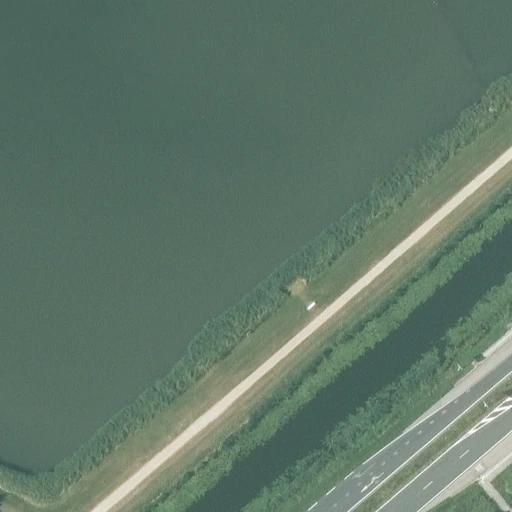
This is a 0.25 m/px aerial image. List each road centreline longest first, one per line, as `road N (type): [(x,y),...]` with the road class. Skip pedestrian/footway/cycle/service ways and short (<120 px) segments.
road 1 (secondary): [(511,362),(338,511)]
road 2 (secondary): [(400,511),(511,419)]
